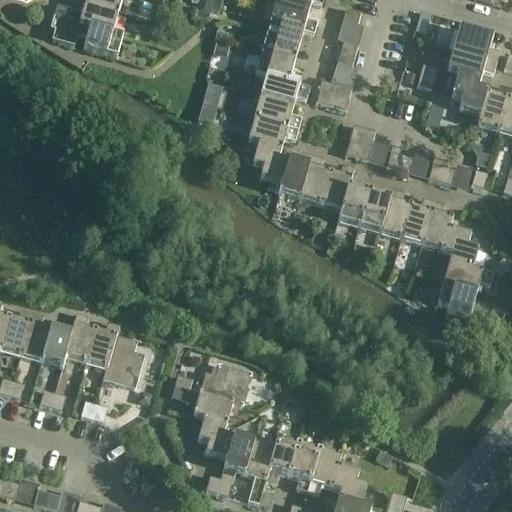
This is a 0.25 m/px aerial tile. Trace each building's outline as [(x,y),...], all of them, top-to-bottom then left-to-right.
[(116,18),(121,0),(85,0),(83,9),(116,18)] [(276,0),(275,6),(307,16),(310,6),(321,9),(323,0),(276,0)] [(293,67),(293,65),(296,56),(300,46),(302,37),(312,39),(315,27),(305,24),(307,16),(275,6),(269,27),(266,37),(264,44),(260,58),(293,67)] [(111,38),(111,37),(116,18),(83,9),(81,18),(56,11),(53,22),(68,26),(67,27),(77,30),(77,29),(111,38)] [(345,13),(342,25),(357,29),(360,18),(357,17),(355,16),(354,16),(346,14),(345,13)] [(420,15),(413,39),(428,43),(435,19),(420,15)] [(53,22),(49,33),(54,34),(51,44),(51,45),(72,51),(75,41),(85,43),(82,54),(115,63),(121,40),(111,37),(111,38),(77,29),(77,30),(67,27),(68,26),(53,22)] [(357,29),(342,25),(337,45),(342,46),(357,50),(362,31),(357,29)] [(217,35),(214,43),(225,46),(227,38),(217,35)] [(495,68),(496,65),(498,57),(488,54),(491,44),(458,35),(452,56),(495,68)] [(216,46),(213,57),(224,60),(226,49),(216,46)] [(342,47),(339,57),(354,61),(357,50),(342,47)] [(452,56),(449,65),(445,77),(456,80),(456,79),(479,86),(482,77),(492,80),(495,68),(452,56)] [(337,65),(336,69),(351,73),(353,65),(354,61),(339,57),(337,65)] [(260,58),(254,80),(264,82),(297,91),(297,90),(300,79),(290,77),(293,67),(260,58)] [(511,76),(511,60),(507,60),(503,74),(511,76)] [(351,72),(337,68),(330,86),(336,88),(352,93),(355,89),(359,74),(351,72)] [(419,80),(434,84),(437,73),(422,68),(419,80)] [(456,79),(456,80),(450,101),(461,104),(458,115),(478,120),(479,121),(485,98),(476,95),(479,86),(456,79)] [(434,84),(419,80),(415,91),(430,95),(434,84)] [(264,82),(258,102),(293,111),(295,102),(305,104),(308,93),(297,90),(297,91),(264,82)] [(320,85),(317,96),(333,101),(336,89),(331,87),(330,87),(320,84),(320,85)] [(336,89),(333,101),(348,105),(351,94),(351,93),(350,93),(336,89)] [(497,138),(509,93),(498,90),(495,101),(485,98),(479,121),(478,120),(475,131),(497,138)] [(497,138),(511,141),(511,94),(509,93),(497,138)] [(330,112),(333,101),(317,96),(314,107),(330,112)] [(348,105),(333,101),(330,112),(345,116),(348,105)] [(258,102),(252,123),(297,135),(300,123),(290,121),(293,111),(258,102)] [(294,146),(297,135),(252,123),(246,146),(256,149),(256,147),(281,154),(284,144),(294,146)] [(359,148),(364,134),(353,131),(349,145),(359,148)] [(359,148),(371,151),(375,137),(364,134),(359,148)] [(355,164),(359,148),(349,145),(344,161),(355,164)] [(287,165),(279,163),(281,154),(256,147),(256,149),(250,169),(262,172),(259,183),(279,188),(280,189),(287,165)] [(371,151),(359,148),(355,164),(366,167),(371,151)] [(298,205),(310,160),(299,157),(296,167),(287,165),(280,189),(279,188),(276,199),(298,205)] [(397,176),(401,161),(389,158),(385,172),(397,176)] [(298,205),(319,210),(328,176),(319,174),(322,164),(310,160),(298,205)] [(401,161),(397,176),(408,179),(412,164),(401,161)] [(350,183),(353,173),(353,172),(341,169),(338,179),(328,176),(319,210),(338,216),(339,216),(349,183),(350,183)] [(439,187),(443,173),(431,169),(426,184),(439,187)] [(443,173),(439,187),(449,191),(453,176),(443,173)] [(485,179),(474,176),(470,191),(481,194),(485,179)] [(361,186),(350,183),(349,183),(339,216),(338,216),(335,226),(358,232),(367,199),(358,197),(361,186)] [(511,184),(507,183),(503,198),(511,200),(511,184)] [(391,195),(381,192),(379,192),(377,202),(367,199),(358,232),(378,238),(391,195)] [(378,238),(399,244),(409,211),(399,208),(402,198),(391,195),(378,238)] [(399,244),(420,249),(432,207),(421,203),(418,214),(409,211),(399,244)] [(420,249),(441,255),(450,223),(441,220),(443,210),(432,207),(420,249)] [(450,223),(441,255),(450,258),(447,268),(470,274),(470,273),(476,252),(466,249),(469,239),(448,233),(451,223),(450,223)] [(447,268),(442,288),(476,298),(478,289),(488,291),(491,279),(470,273),(470,274),(447,268)] [(442,288),(435,310),(445,313),(444,319),(465,333),(469,319),(479,322),(482,310),(473,307),(476,298),(442,288)] [(495,303),(510,307),(511,299),(511,296),(498,292),(495,303)] [(510,307),(495,303),(492,315),(506,319),(510,307)] [(32,318),(20,315),(17,325),(8,322),(0,349),(0,356),(19,362),(32,318)] [(43,321),(32,318),(19,362),(40,367),(49,334),(40,331),(43,321)] [(63,363),(64,363),(84,369),(93,335),(84,333),(87,322),(75,319),(72,329),(73,329),(63,363)] [(72,329),(62,326),(59,337),(49,334),(40,367),(61,373),(64,363),(63,363),(73,329),(72,329)] [(118,331),(106,328),(103,338),(93,335),(84,369),(104,374),(105,374),(114,341),(115,341),(118,331)] [(136,347),(115,341),(114,341),(105,374),(104,374),(102,384),(134,393),(143,360),(133,357),(136,347)] [(251,379),(218,370),(214,381),(204,378),(198,399),(231,409),(241,412),(251,379)] [(176,381),(173,393),(188,397),(188,396),(191,385),(176,381)] [(0,399),(8,401),(12,387),(1,384),(0,385),(0,399)] [(12,387),(8,401),(19,405),(23,390),(12,387)] [(225,430),(231,409),(198,399),(188,396),(188,397),(173,393),(170,404),(195,411),(192,421),(202,424),(203,423),(225,430)] [(50,413),(54,398),(42,395),(38,410),(50,413)] [(54,398),(50,413),(61,416),(65,401),(54,398)] [(91,425),(96,410),(84,407),(80,422),(91,425)] [(96,410),(91,425),(102,428),(107,414),(96,410)] [(222,439),(225,430),(203,423),(202,424),(196,445),(207,448),(204,459),(224,464),(225,464),(232,441),(222,439)] [(224,464),(219,485),(215,500),(226,503),(233,478),(243,481),(253,447),(232,441),(225,464),(224,464)] [(288,482),(297,449),(276,443),(273,453),(274,453),(264,486),(265,487),(276,490),(278,479),(288,482)] [(273,453),(253,447),(243,481),(253,483),(246,508),(257,511),(262,497),(262,496),(265,487),(264,486),(274,453),(273,453)] [(318,455),(297,449),(288,482),(297,485),(294,495),(306,498),(318,455)] [(306,498),(316,501),(317,501),(320,491),(330,493),(336,471),(337,471),(340,461),(318,455),(306,498)] [(358,477),(337,471),(336,471),(330,493),(339,496),(336,506),(358,511),(359,511),(360,511),(366,490),(355,487),(358,477)] [(208,482),(204,496),(215,500),(219,485),(208,482)] [(6,487),(2,502),(13,505),(17,490),(6,487)] [(38,511),(43,511),(47,498),(37,495),(33,510),(38,511)] [(269,511),(273,499),(262,496),(262,497),(257,511),(258,511),(269,511)] [(47,498),(43,511),(55,511),(58,501),(47,498)] [(391,498),(388,509),(398,511),(402,511),(406,502),(391,498)]
